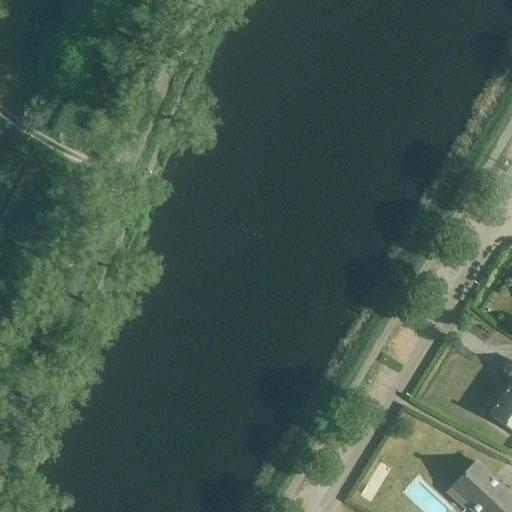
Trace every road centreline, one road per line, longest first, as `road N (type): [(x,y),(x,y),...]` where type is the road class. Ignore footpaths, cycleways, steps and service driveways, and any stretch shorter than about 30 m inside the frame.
road 1 (unclassified): [(0,455),(196,0)]
road 2 (unclassified): [(328,511),(507,213)]
